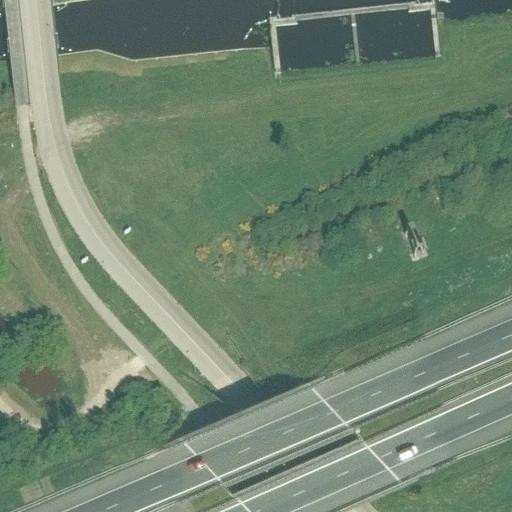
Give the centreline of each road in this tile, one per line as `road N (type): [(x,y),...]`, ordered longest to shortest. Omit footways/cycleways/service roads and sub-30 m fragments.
road 1 (tertiary): [(354,511),(125,271),(80,210),(52,144),(36,0)]
road 2 (motorway): [(511,334),(100,511)]
road 3 (motorway): [(264,511),(511,402)]
